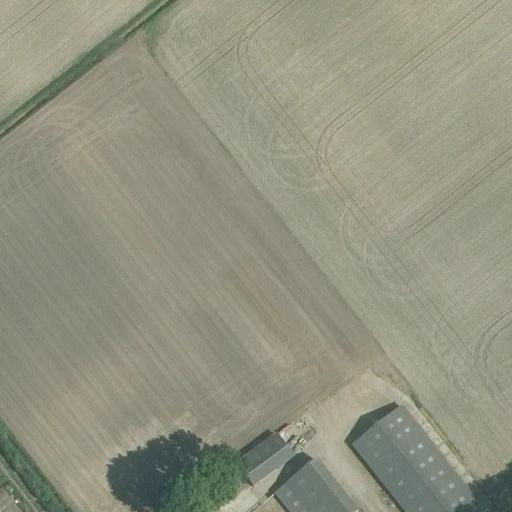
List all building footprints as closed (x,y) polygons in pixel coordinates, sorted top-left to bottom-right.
[(181,421),(181,426),(181,431),(182,435),(184,440),(189,446),(195,450),(199,452),(204,454),(209,454),(214,454),(221,451),(225,449),(229,446),(232,442),(235,438),(237,431),(237,426),(237,421),(236,416),(232,409),(229,406),(225,402),(221,400),(216,398),(209,397),(204,398),(197,400),(193,402),(189,406),(186,409),(183,414),(181,421)] [(401,408),(353,446),(404,511),(464,511),(476,503),(401,408)] [(237,465),(254,490),(295,459),(277,435),(237,465)] [(356,511),(317,462),(286,487),(305,511),(356,511)] [(0,508),(9,499),(0,489),(0,508)]
